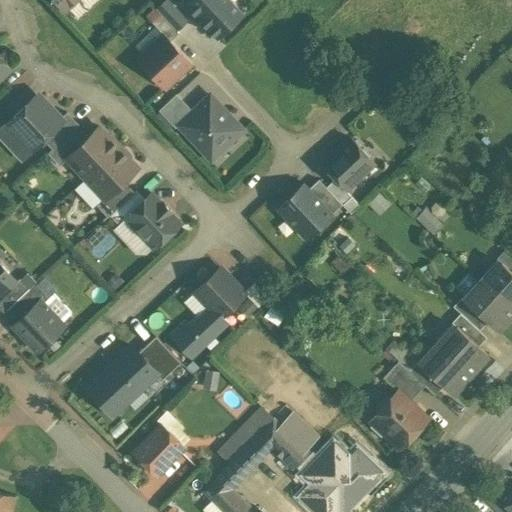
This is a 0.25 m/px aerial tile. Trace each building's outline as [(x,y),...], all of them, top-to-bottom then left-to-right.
[(52,0),(64,13),(78,0),(52,0)] [(188,0),(185,3),(218,38),(238,19),(244,13),(231,0),(188,0)] [(163,34),(169,41),(179,32),(162,13),(152,22),(163,34)] [(169,41),(163,34),(137,59),(165,89),(191,65),(169,41)] [(0,79),(12,68),(0,55),(0,79)] [(178,124),(193,111),(176,93),(158,109),(175,128),(178,124)] [(37,94),(0,129),(0,133),(23,158),(43,138),(63,120),(61,118),(45,101),(44,102),(38,96),(37,94)] [(211,160),(243,130),(211,94),(193,111),(178,124),(211,160)] [(63,120),(43,138),(52,148),(74,128),(75,128),(79,124),(67,111),(61,118),(63,120)] [(85,139),(67,157),(67,158),(86,177),(119,146),(100,126),(85,139)] [(52,148),(48,152),(60,165),(67,158),(67,157),(85,139),(75,128),(74,128),(52,148)] [(335,177),(346,189),(375,162),(350,135),(321,162),(335,177)] [(119,146),(86,177),(104,197),(105,198),(124,180),(138,166),(119,146)] [(335,177),(326,186),(343,204),(351,212),(360,203),(346,189),(335,177)] [(326,186),(319,179),(309,188),(333,213),(343,204),(326,186)] [(124,180),(105,198),(104,197),(96,204),(108,217),(110,215),(135,192),(124,180)] [(304,182),(277,208),(306,239),(333,213),(309,188),(304,182)] [(135,192),(110,215),(119,224),(127,216),(126,216),(145,198),(137,190),(135,192)] [(145,198),(126,216),(127,216),(155,247),(180,223),(170,212),(171,211),(163,202),(162,204),(151,193),(145,198)] [(419,216),(435,231),(444,221),(428,206),(419,216)] [(511,254),(505,248),(497,258),(501,262),(502,261),(511,270),(511,254)] [(511,270),(502,261),(501,262),(484,281),(511,306),(511,270)] [(0,262),(0,296),(17,280),(0,262)] [(220,266),(195,290),(198,293),(210,305),(220,317),(221,316),(245,293),(244,292),(220,266)] [(17,280),(0,296),(0,307),(4,312),(7,309),(30,287),(21,277),(17,281),(17,280)] [(511,312),(511,306),(484,281),(466,300),(466,301),(488,321),(497,329),(511,312)] [(30,287),(7,309),(17,320),(40,299),(43,302),(49,297),(35,282),(30,287)] [(244,292),(245,293),(258,306),(269,296),(255,282),(244,292)] [(198,316),(210,305),(198,293),(187,304),(198,316)] [(488,321),(466,301),(466,300),(462,296),(453,306),(461,312),(480,330),(488,321)] [(17,320),(13,324),(38,351),(65,326),(43,302),(40,299),(17,320)] [(228,322),(221,316),(220,317),(210,305),(198,316),(190,324),(186,321),(172,335),(192,356),(228,322)] [(480,330),(461,312),(452,322),(456,326),(457,325),(479,345),(487,336),(480,330)] [(479,345),(457,325),(456,326),(439,345),(470,373),(488,353),(479,345)] [(181,362),(156,335),(139,352),(158,372),(157,373),(162,379),(181,362)] [(132,345),(88,386),(114,413),(157,373),(158,372),(139,352),(132,345)] [(470,373),(439,345),(422,364),(421,365),(443,385),(452,393),(470,373)] [(409,370),(398,360),(383,377),(398,390),(399,389),(411,400),(425,385),(409,370)] [(443,385),(421,365),(422,364),(417,360),(409,370),(425,385),(435,394),(443,385)] [(398,390),(392,397),(385,395),(376,405),(378,412),(371,420),(400,447),(428,417),(411,400),(399,389),(398,390)] [(262,405),(218,451),(230,462),(233,459),(239,452),(257,434),(274,417),(262,405)] [(274,417),(257,434),(271,447),(293,468),(310,451),(274,417)] [(162,424),(135,452),(157,474),(185,445),(162,424)] [(257,434),(239,452),(254,466),(271,447),(257,434)] [(310,451),(293,468),(321,495),(338,478),(310,451)] [(254,466),(239,452),(233,459),(247,473),(254,466)] [(230,462),(204,489),(213,499),(229,483),(233,487),(247,473),(233,459),(230,462)] [(233,487),(229,483),(213,499),(226,511),(251,511),(254,509),(233,487)] [(12,511),(16,495),(0,491),(0,511),(12,511)] [(226,511),(213,499),(205,508),(209,511),(226,511)] [(103,511),(95,502),(84,511),(103,511)]
